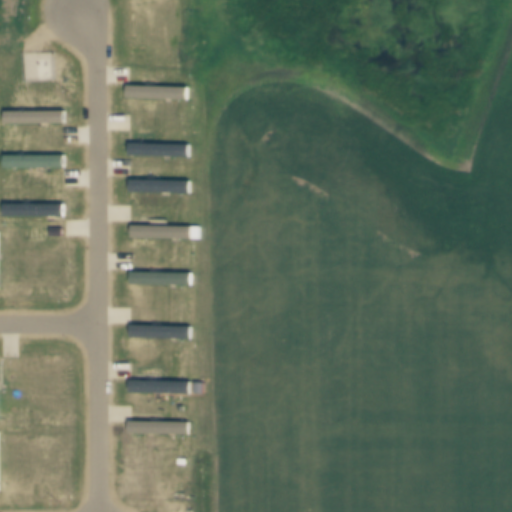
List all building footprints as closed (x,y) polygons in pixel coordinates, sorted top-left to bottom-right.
[(127,88),(188,92),(188,105),(126,102),(127,88)] [(3,117),(63,117),(63,129),(3,129),(3,117)] [(127,148),(188,151),(187,162),(127,159),(127,148)] [(3,160),(62,160),(62,171),(3,171),(3,160)] [(129,183),(188,185),(188,197),(128,195),(129,183)] [(2,209),(62,209),(62,221),(2,221),(2,209)] [(131,230),(190,232),(190,244),(131,242),(131,230)] [(130,276),(190,279),(190,290),(130,288),(130,276)] [(130,330),(189,332),(189,344),(130,342),(130,330)] [(131,385),(188,387),(188,399),(131,397),(131,385)] [(131,426),(188,427),(188,440),(130,439),(131,426)]
